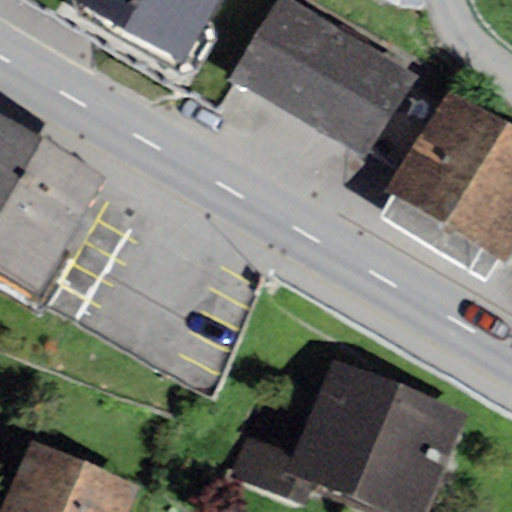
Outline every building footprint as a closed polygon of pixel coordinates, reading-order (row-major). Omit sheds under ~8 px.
[(92,0),(83,17),(176,67),(212,0),(92,0)] [(417,86),(277,6),(223,101),(363,180),(417,86)] [(426,138),(446,96),(422,84),(401,126),(426,138)] [(511,267),(511,146),(446,108),(383,217),(502,285),(511,267)] [(107,198),(0,138),(0,298),(38,319),(107,198)] [(325,445),(262,422),(239,482),(305,507),(314,482),(393,511),(446,511),(481,420),(353,372),(325,445)] [(125,511),(137,485),(33,442),(2,511),(125,511)]
